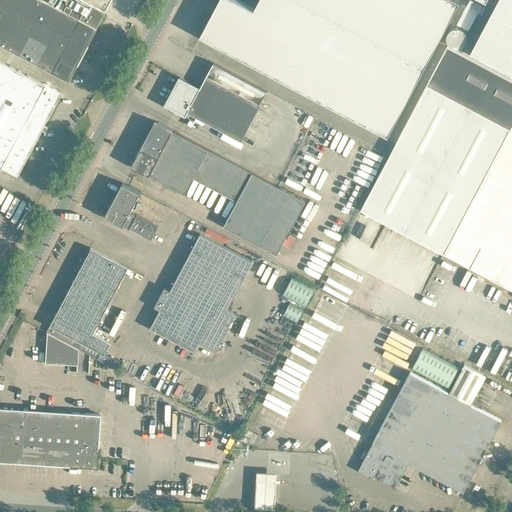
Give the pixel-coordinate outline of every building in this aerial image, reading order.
[(80,0),(0,0),(0,45),(67,82),(104,12),(80,0)] [(460,0),(458,0),(258,0),(254,8),(239,0),(219,0),(201,35),(388,135),(460,0)] [(474,0),(469,0),(457,23),(469,29),(482,4),(474,0)] [(511,73),(511,0),(497,0),(471,51),(472,52),(488,61),(511,73)] [(454,26),(445,40),(459,49),(468,34),(454,26)] [(360,208),(444,253),(511,288),(511,80),(463,54),(448,46),(427,84),(360,208)] [(0,167),(17,176),(41,130),(44,131),(47,127),(44,125),(61,93),(0,60),(0,167)] [(180,77),(168,99),(173,101),(170,107),(186,115),(200,88),(180,77)] [(277,252),(304,196),(150,122),(129,165),(184,191),(191,177),(235,198),(222,226),(277,252)] [(123,182),(105,215),(151,240),(158,226),(130,211),(141,192),(123,182)] [(161,309),(151,327),(171,338),(171,339),(173,340),(174,339),(194,350),(199,341),(216,350),(235,314),(227,309),(252,261),(200,234),(170,290),(165,287),(155,306),(161,309)] [(45,332),(46,332),(62,340),(99,360),(109,342),(91,333),(126,267),(90,248),(45,332)] [(292,277),(282,296),(305,308),(315,289),(292,277)] [(290,303),(283,316),(296,323),(303,310),(290,303)] [(46,332),(45,362),(61,363),(62,340),(46,332)] [(447,389),(459,368),(423,348),(411,370),(447,389)] [(410,372),(358,470),(383,483),(385,481),(396,487),(403,474),(409,462),(464,491),(501,420),(468,402),(483,374),(466,365),(452,393),(410,372)] [(0,460),(20,462),(96,467),(100,414),(0,407),(0,460)] [(254,508),(274,508),(275,471),(255,471),(254,508)]
